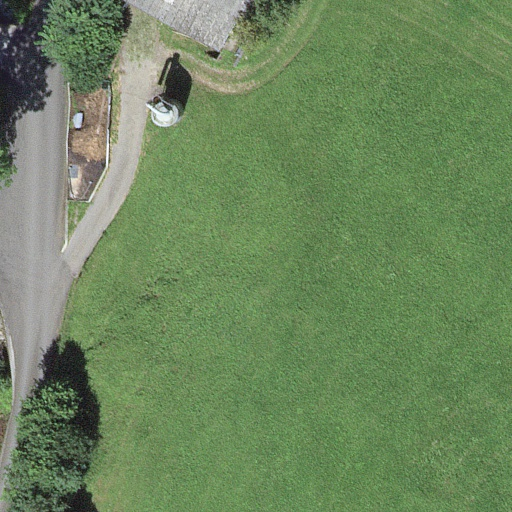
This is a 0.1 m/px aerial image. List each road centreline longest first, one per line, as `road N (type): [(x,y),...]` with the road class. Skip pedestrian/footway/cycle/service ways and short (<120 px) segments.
road 1 (unclassified): [(55,0),(28,58),(34,270),(27,412),(4,511)]
road 2 (track): [(142,44),(221,78),(247,79),(278,55),(313,0)]
